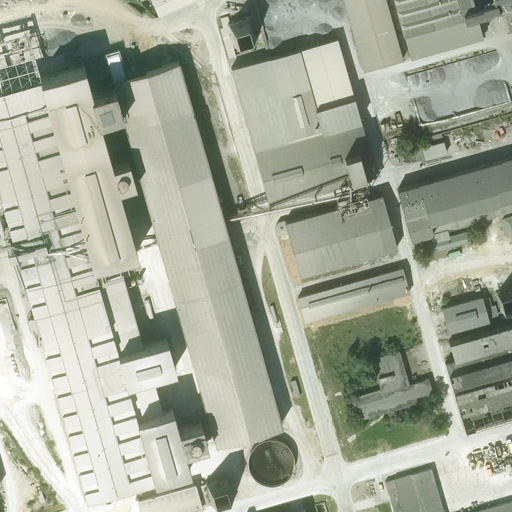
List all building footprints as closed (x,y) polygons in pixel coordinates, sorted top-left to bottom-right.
[(153,0),(160,16),(194,0),(153,0)] [(386,0),(343,0),(364,70),(403,58),(386,0)] [(511,0),(395,0),(412,58),(511,30),(511,0)] [(222,28),(229,57),(236,56),(233,45),(271,36),(266,15),(232,23),(230,15),(221,17),(224,28),(222,28)] [(231,68),(271,203),(377,172),(337,37),(231,68)] [(0,89),(0,193),(86,498),(191,469),(185,449),(207,443),(201,422),(179,428),(173,408),(162,412),(152,375),(176,368),(167,338),(143,344),(127,288),(138,285),(133,266),(121,269),(117,256),(136,250),(118,186),(136,181),(132,166),(139,164),(115,79),(124,76),(118,52),(107,55),(108,59),(0,89)] [(139,164),(217,442),(281,424),(178,61),(124,76),(115,79),(139,164)] [(448,140),(426,145),(429,158),(451,153),(448,140)] [(403,153),(406,163),(427,156),(426,150),(413,155),(412,150),(403,153)] [(511,157),(397,190),(411,239),(511,209),(511,157)] [(288,230),(301,275),(341,263),(343,273),(391,259),(388,250),(397,247),(382,193),(285,221),(285,220),(279,222),(274,229),(276,234),(288,230)] [(511,216),(503,219),(508,236),(511,234),(511,216)] [(469,232),(435,242),(436,245),(439,244),(441,249),(472,240),(469,232)] [(298,296),(305,321),(409,291),(401,266),(298,296)] [(511,288),(495,293),(501,312),(511,308),(511,288)] [(441,307),(448,331),(488,320),(481,296),(441,307)] [(511,415),(511,322),(449,341),(455,359),(445,362),(465,430),(511,415)] [(351,397),(357,420),(434,397),(428,378),(409,383),(399,350),(371,358),(380,388),(351,397)] [(290,486),(300,448),(261,437),(251,475),(290,486)] [(511,511),(511,499),(468,511),(444,511),(431,467),(385,481),(393,511),(401,511),(407,510),(407,511),(511,511)] [(145,511),(186,511),(190,511),(187,501),(195,500),(194,497),(202,495),(199,484),(142,498),(145,511)]
